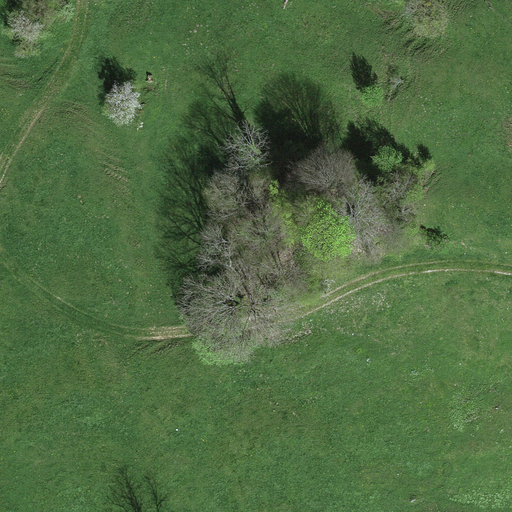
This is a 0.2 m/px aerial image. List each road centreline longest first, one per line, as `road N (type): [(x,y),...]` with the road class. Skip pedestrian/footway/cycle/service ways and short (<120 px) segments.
road 1 (track): [(511,271),(439,264),(347,282),(284,311),(212,328),(130,331),(83,321),(42,297),(0,255)]
road 2 (track): [(0,168),(66,57),(82,0)]
